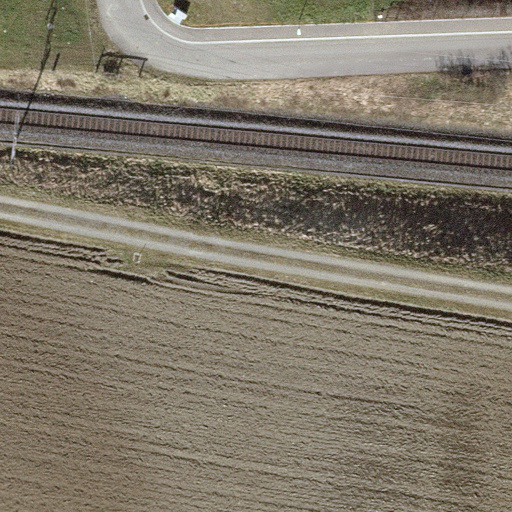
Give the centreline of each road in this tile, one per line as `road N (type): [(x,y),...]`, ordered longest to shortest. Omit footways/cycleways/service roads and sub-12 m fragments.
road 1 (track): [(0,213),(511,302)]
road 2 (residential): [(511,48),(223,61),(166,51),(144,38),(123,0)]
